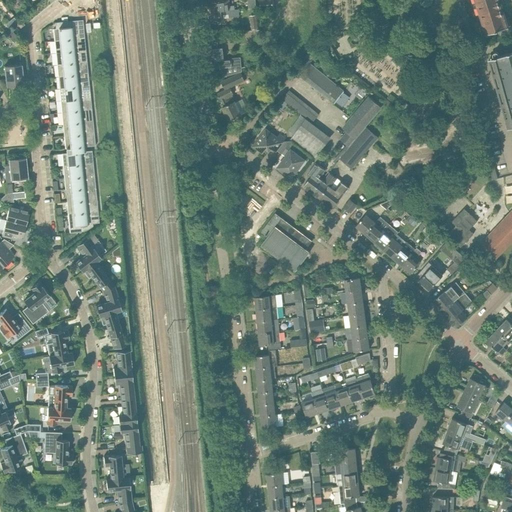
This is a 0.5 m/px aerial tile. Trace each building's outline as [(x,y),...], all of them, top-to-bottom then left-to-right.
[(230,6),(229,0),(214,0),(205,1),(206,12),(233,9),(233,6),(230,6)] [(475,0),(483,25),(479,26),(482,35),(499,30),(508,27),(508,26),(510,25),(508,18),(505,18),(502,6),(504,6),(502,0),(475,0)] [(233,9),(206,12),(207,22),(217,21),(224,20),(223,14),(229,14),(229,17),(238,16),(238,13),(237,9),(233,9)] [(249,25),(250,30),(258,29),(257,16),(253,16),(253,25),(249,25)] [(83,20),(55,22),(55,28),(53,28),(54,35),(84,32),(83,20)] [(18,38),(10,29),(5,33),(13,42),(18,38)] [(85,45),(84,32),(54,35),(55,48),(85,45)] [(207,49),(206,49),(207,59),(208,59),(208,60),(207,62),(207,63),(208,65),(208,66),(218,65),(218,68),(222,68),(222,71),(224,71),(224,77),(234,74),(242,72),(242,70),(246,68),(245,66),(241,67),(241,57),(224,58),(223,47),(218,48),(217,42),(207,43),(207,49)] [(86,57),(85,45),(55,48),(57,60),(86,57)] [(511,52),(499,56),(499,53),(498,53),(498,52),(497,52),(497,51),(496,51),(495,51),(494,52),(493,52),(493,53),(493,54),(493,55),(494,57),(492,58),(509,118),(506,119),(508,128),(511,127),(511,52)] [(88,70),(86,57),(57,60),(58,73),(88,70)] [(299,76),(333,103),(334,103),(336,101),(342,107),(350,97),(343,92),(344,91),(344,90),(310,62),(299,76)] [(12,65),(4,66),(5,77),(6,87),(12,86),(13,87),(14,88),(15,88),(17,87),(17,86),(24,85),(22,64),(12,65)] [(88,70),(58,73),(59,86),(89,83),(88,70)] [(241,72),(221,82),(225,90),(226,89),(230,87),(244,80),(241,72)] [(90,95),(89,83),(59,86),(60,98),(90,95)] [(225,90),(217,93),(220,100),(222,99),(225,106),(222,107),(229,121),(238,117),(241,115),(234,101),(235,101),(232,94),(233,94),(230,87),(226,89),(225,90)] [(289,90),(282,99),(283,100),(288,104),(306,117),(306,118),(312,123),(313,122),(319,114),(289,90)] [(91,108),(90,95),(60,98),(62,111),(91,108)] [(346,131),(340,139),(349,147),(366,126),(382,107),(369,96),(342,127),(346,131)] [(283,100),(277,108),(282,112),(288,104),(283,100)] [(93,120),(91,108),(62,111),(63,123),(93,120)] [(301,115),(290,130),(293,133),(306,118),(305,118),(301,115)] [(94,133),(93,120),(63,123),(64,136),(94,133)] [(367,127),(345,153),(354,161),(365,147),(368,150),(371,146),(379,137),(372,131),(367,127)] [(258,138),(252,146),(262,153),(266,149),(269,151),(271,148),(276,152),(277,150),(284,140),(286,138),(279,133),(277,137),(266,128),(258,138)] [(95,146),(94,133),(64,136),(65,149),(66,148),(66,149),(84,147),(95,146)] [(284,159),(278,167),(291,176),(304,160),(291,150),(287,147),(286,148),(282,154),(286,157),(284,159)] [(92,150),(85,151),(62,153),(63,166),(93,163),(92,150)] [(11,182),(11,180),(18,179),(28,178),(26,157),(20,158),(19,156),(18,156),(16,156),(15,157),(14,158),(8,159),(9,165),(4,165),(6,183),(11,182)] [(94,176),(93,163),(63,166),(64,179),(94,176)] [(330,186),(337,178),(330,173),(326,179),(324,182),(319,178),(325,170),(316,163),(314,166),(308,174),(311,176),(303,186),(319,198),(326,189),(327,190),(330,186)] [(64,179),(66,191),(95,188),(94,176),(64,179)] [(330,186),(327,190),(326,189),(319,198),(332,208),(348,187),(346,185),(343,182),(337,178),(330,186)] [(97,201),(95,188),(66,191),(67,204),(97,201)] [(1,198),(2,200),(14,202),(13,199),(12,192),(6,193),(1,198)] [(386,209),(397,198),(396,197),(380,204),(386,209)] [(356,204),(350,200),(344,207),(350,212),(356,204)] [(97,201),(67,204),(68,216),(98,213),(97,201)] [(6,220),(26,225),(29,214),(27,213),(29,209),(19,206),(10,204),(6,220)] [(409,221),(414,215),(408,209),(407,210),(405,213),(407,215),(405,218),(409,221)] [(511,209),(478,245),(487,253),(494,260),(511,241),(511,209)] [(386,219),(390,213),(386,210),(381,215),(386,219)] [(456,225),(447,234),(461,247),(466,242),(467,242),(468,242),(468,241),(469,241),(469,240),(470,239),(469,238),(473,234),(469,229),(477,221),(468,212),(456,225)] [(98,213),(68,216),(70,232),(84,231),(93,226),(92,223),(97,223),(99,223),(98,218),(98,213)] [(275,213),(261,231),(267,236),(261,244),(296,270),(309,252),(305,249),(312,241),(275,213)] [(356,226),(365,234),(375,222),(366,214),(356,226)] [(414,215),(409,221),(415,226),(420,221),(414,215)] [(375,222),(365,234),(374,241),(384,230),(388,226),(389,224),(380,216),(375,222)] [(26,225),(6,220),(2,236),(11,238),(21,241),(22,236),(23,236),(26,225)] [(383,249),(398,232),(389,224),(384,230),(374,241),(383,249)] [(426,226),(422,230),(427,235),(431,230),(426,226)] [(427,235),(424,238),(429,243),(431,242),(437,247),(443,241),(431,231),(431,230),(427,235)] [(397,233),(383,249),(392,257),(406,241),(397,233)] [(86,238),(76,246),(83,256),(75,262),(82,272),(83,271),(96,261),(101,258),(86,238)] [(4,239),(1,241),(0,242),(0,264),(3,267),(11,260),(11,259),(14,256),(8,249),(13,245),(4,239)] [(406,241),(392,257),(401,265),(415,249),(406,241)] [(415,249),(401,265),(411,273),(421,262),(416,258),(422,252),(417,248),(415,249)] [(454,261),(447,269),(452,274),(460,266),(467,258),(458,251),(451,258),(454,261)] [(476,266),(467,258),(460,266),(468,274),(476,266)] [(114,286),(96,261),(83,271),(89,279),(92,276),(103,291),(114,286)] [(429,262),(417,276),(420,279),(419,280),(429,290),(442,274),(429,262)] [(361,289),(359,277),(344,279),(346,291),(361,289)] [(50,295),(39,282),(31,288),(34,292),(23,300),(28,306),(22,310),(32,324),(49,311),(42,302),(50,295)] [(454,301),(465,293),(456,282),(433,301),(441,311),(454,301)] [(491,294),(498,288),(493,283),(486,289),(487,290),(491,294)] [(121,310),(114,286),(103,291),(106,302),(95,305),(99,317),(100,316),(115,312),(121,310)] [(363,301),(361,289),(346,291),(348,303),(363,301)] [(483,293),(482,294),(486,298),(491,294),(487,290),(483,293)] [(465,293),(454,301),(441,311),(454,326),(455,327),(459,323),(460,324),(461,324),(466,320),(466,318),(465,318),(478,308),(465,293)] [(269,295),(255,297),(256,309),(277,307),(276,295),(269,295)] [(316,307),(315,299),(307,300),(308,308),(316,307)] [(364,313),(363,301),(348,303),(349,315),(364,313)] [(278,319),(277,307),(256,309),(257,321),(278,319)] [(17,339),(31,329),(20,315),(14,320),(6,308),(0,312),(0,321),(3,325),(0,327),(0,328),(7,338),(13,334),(17,339)] [(125,345),(115,312),(100,316),(102,325),(106,324),(113,348),(125,345)] [(349,315),(344,316),(346,328),(351,327),(366,325),(364,313),(349,315)] [(305,328),(304,317),(297,318),(298,329),(305,328)] [(314,319),(308,320),(310,332),(325,331),(323,318),(314,319)] [(278,319),(257,321),(259,333),(273,332),(279,331),(278,319)] [(511,323),(507,319),(496,330),(508,340),(511,336),(511,323)] [(366,325),(351,327),(353,339),(368,337),(366,325)] [(46,327),(34,331),(37,337),(48,333),(46,327)] [(47,343),(49,356),(67,352),(65,340),(69,339),(68,329),(51,332),(52,342),(47,343)] [(496,330),(486,340),(501,355),(506,350),(502,346),(508,340),(496,330)] [(259,333),(260,345),(274,344),(281,343),(279,331),(273,332),(259,333)] [(369,349),(368,337),(353,339),(354,351),(369,349)] [(306,338),(290,340),(291,347),(307,345),(306,338)] [(324,348),(316,349),(317,361),(326,359),(324,348)] [(261,355),(255,356),(256,368),(274,366),(277,365),(275,349),(271,350),(268,350),(268,354),(261,355)] [(132,374),(129,350),(116,352),(116,353),(114,353),(115,358),(117,358),(118,367),(113,368),(114,376),(132,374)] [(67,352),(49,356),(52,372),(62,371),(61,366),(74,364),(72,351),(67,352)] [(359,356),(355,357),(356,358),(358,364),(370,360),(369,352),(359,356)] [(256,368),(257,380),(271,378),(276,378),(274,366),(256,368)] [(9,371),(0,374),(0,381),(8,378),(11,377),(9,372),(9,371)] [(375,393),(369,373),(357,377),(358,378),(359,383),(364,397),(375,393)] [(471,378),(464,392),(481,399),(487,387),(483,386),(486,380),(481,378),(481,377),(474,373),(472,379),(471,378)] [(11,377),(8,378),(11,385),(20,381),(19,374),(15,375),(11,377)] [(134,398),(132,374),(114,376),(115,385),(119,384),(121,399),(134,398)] [(8,378),(0,381),(0,389),(11,385),(8,378)] [(257,380),(259,392),(273,390),(271,378),(257,380)] [(364,397),(359,383),(358,378),(346,382),(348,387),(353,401),(364,397)] [(334,384),(341,405),(353,401),(348,387),(343,389),(340,382),(334,384)] [(48,394),(48,407),(66,408),(67,395),(71,396),(72,385),(55,384),(54,395),(48,394)] [(341,405),(334,384),(323,388),(330,409),(331,408),(331,410),(333,410),(336,409),(337,408),(336,406),(341,405)] [(323,388),(311,392),(312,394),(314,398),(318,412),(330,409),(323,388)] [(259,392),(260,404),(274,402),(273,390),(259,392)] [(464,392),(458,405),(463,407),(467,409),(471,411),(473,412),(475,413),(478,405),(481,399),(464,392)] [(137,422),(134,398),(121,399),(123,415),(118,415),(119,424),(137,422)] [(307,416),(318,412),(314,398),(302,402),(307,416)] [(489,399),(486,405),(491,408),(495,402),(489,399)] [(260,404),(261,416),(275,414),(274,402),(260,404)] [(505,420),(511,412),(511,408),(504,402),(495,412),(505,420)] [(66,408),(48,407),(47,407),(46,424),(56,424),(57,420),(70,420),(71,408),(66,408)] [(463,407),(460,414),(470,417),(471,418),(473,412),(471,411),(467,409),(463,407)] [(0,426),(1,426),(3,431),(12,427),(8,417),(15,414),(12,408),(7,410),(5,411),(0,413),(0,426)] [(301,410),(295,412),(297,417),(298,419),(304,417),(301,410)] [(502,424),(511,432),(511,412),(505,420),(502,424)] [(275,414),(261,416),(262,428),(276,426),(276,421),(275,417),(275,414)] [(452,418),(447,430),(473,440),(483,444),(486,439),(470,433),(470,432),(473,426),(467,424),(461,421),(457,419),(452,418)] [(137,422),(119,424),(120,432),(124,432),(126,446),(139,445),(137,422)] [(27,424),(14,429),(16,435),(20,433),(28,431),(27,424)] [(447,430),(442,443),(446,444),(452,446),(457,448),(459,446),(460,446),(470,450),(473,440),(447,430)] [(72,464),(72,454),(68,453),(68,440),(61,439),(62,432),(44,431),(44,436),(44,452),(55,453),(55,463),(72,464)] [(0,463),(4,472),(20,467),(16,457),(27,453),(20,433),(16,435),(4,439),(7,446),(0,448),(5,461),(0,463)] [(139,445),(126,446),(127,454),(142,452),(141,445),(139,445)] [(334,450),(335,460),(335,462),(356,460),(355,448),(337,449),(334,450)] [(486,454),(483,461),(491,463),(497,450),(492,448),(489,455),(486,454)] [(438,456),(436,468),(457,472),(459,472),(461,461),(466,462),(467,457),(462,456),(453,453),(440,450),(439,456),(438,456)] [(312,464),(318,464),(319,464),(319,463),(320,463),(319,451),(311,452),(312,464)] [(120,454),(104,456),(104,466),(109,466),(110,478),(123,477),(120,454)] [(356,460),(335,462),(336,474),(342,474),(357,472),(356,460)] [(480,460),(478,467),(489,469),(490,463),(491,463),(483,461),(480,460)] [(511,464),(503,460),(501,465),(511,469),(511,466),(511,464)] [(494,462),(490,472),(491,472),(491,473),(494,475),(495,475),(495,474),(501,476),(501,475),(505,476),(506,474),(509,475),(511,469),(501,465),(495,462),(494,462)] [(436,468),(434,480),(439,481),(437,488),(454,489),(457,472),(436,468)] [(281,472),(267,473),(268,486),(282,484),(289,483),(287,471),(281,472)] [(342,474),(336,474),(338,486),(339,486),(358,484),(357,472),(342,474)] [(129,476),(123,477),(110,478),(106,478),(107,491),(117,490),(118,502),(131,500),(129,476)] [(268,486),(269,498),(283,496),(282,484),(268,486)] [(339,486),(341,503),(345,503),(358,501),(357,496),(359,496),(359,494),(361,494),(361,489),(359,489),(358,484),(339,486)] [(462,489),(462,496),(474,497),(473,498),(478,499),(481,490),(474,490),(462,489)] [(482,497),(498,501),(499,494),(483,489),(482,497)] [(283,496),(269,498),(271,510),(290,508),(289,495),(283,496)] [(433,496),(433,508),(454,509),(454,497),(433,496)] [(134,511),(131,500),(118,502),(120,511),(134,511)] [(506,511),(511,511),(511,502),(503,500),(501,507),(507,509),(506,511)]
